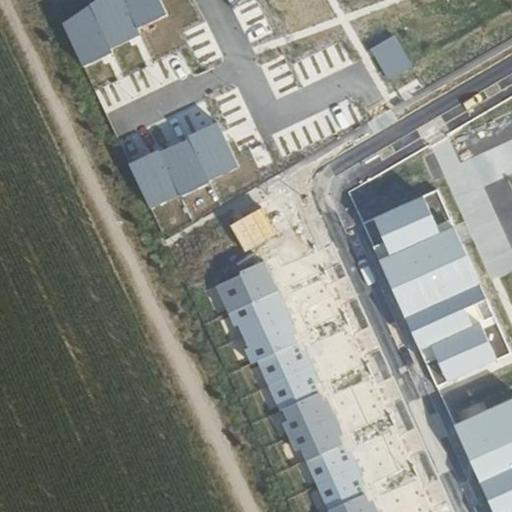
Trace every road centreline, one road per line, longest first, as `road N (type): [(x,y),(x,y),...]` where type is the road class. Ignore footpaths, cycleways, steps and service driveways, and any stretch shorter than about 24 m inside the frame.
road 1 (residential): [(511,67),(310,183),(462,511)]
road 2 (track): [(6,0),(250,511)]
